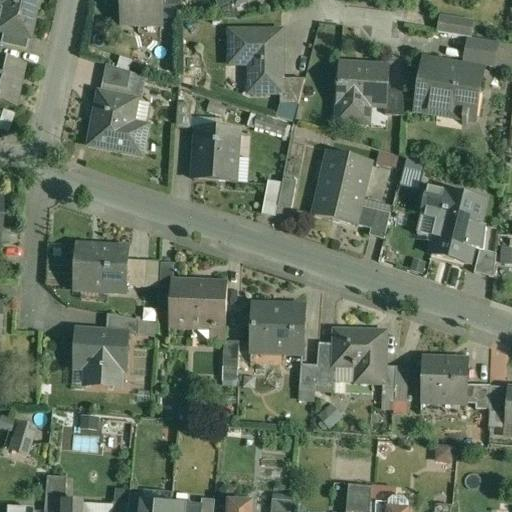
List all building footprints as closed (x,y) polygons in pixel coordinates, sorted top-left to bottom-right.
[(0,0),(0,5),(4,6),(0,22),(0,31),(3,33),(29,38),(37,0),(0,0)] [(163,0),(120,0),(121,26),(164,26),(164,8),(163,0)] [(235,0),(215,0),(222,21),(237,21),(232,7),(237,5),(235,0)] [(475,24),(441,18),(438,34),(472,39),(475,24)] [(29,38),(3,33),(1,45),(26,51),(29,38)] [(282,33),(231,33),(231,58),(250,58),(250,94),(281,94),(282,94),(282,80),(282,33)] [(499,44),(472,39),(467,64),(494,69),(495,68),(499,44)] [(511,46),(499,44),(495,68),(511,70),(511,46)] [(0,61),(0,104),(14,107),(23,66),(0,61)] [(477,71),(425,62),(417,111),(464,119),(462,126),(467,127),(477,71)] [(132,74),(107,66),(103,86),(128,91),(132,74)] [(371,70),(353,69),(354,67),(340,67),(338,105),(340,105),(339,123),(368,125),(369,107),(387,108),(388,108),(389,91),(390,70),(371,69),(371,70)] [(306,80),(282,80),(282,94),(281,94),(281,106),(299,106),(306,80)] [(404,92),(389,91),(388,108),(387,108),(386,117),(405,118),(404,92)] [(151,105),(101,95),(91,146),(142,156),(145,138),(151,105)] [(193,102),(179,101),(177,129),(191,130),(193,102)] [(265,119),(263,129),(291,135),(293,125),(265,119)] [(239,133),(198,130),(195,181),(235,184),(239,133)] [(372,164),(330,154),(315,217),(372,230),(376,212),(362,209),(372,164)] [(298,183),(284,180),(279,208),(293,211),(298,183)] [(470,200),(430,190),(423,217),(440,221),(432,256),(469,265),(482,213),(467,210),(470,200)] [(391,216),(376,212),(372,230),(370,237),(385,241),(391,216)] [(129,250),(77,247),(75,291),(127,294),(127,288),(129,262),(129,250)] [(511,249),(501,249),(499,265),(511,265),(511,249)] [(497,255),(481,251),(475,274),(494,279),(497,255)] [(148,263),(129,262),(127,288),(147,289),(148,263)] [(229,287),(173,284),(171,328),(227,331),(229,287)] [(306,309),(254,308),(252,353),(304,354),(306,309)] [(140,322),(108,316),(107,333),(128,334),(128,337),(139,338),(140,322)] [(107,333),(78,332),(76,370),(92,371),(91,388),(120,390),(121,373),(125,373),(128,337),(128,334),(107,333)] [(386,334),(336,333),(336,368),(363,368),(362,382),(358,382),(358,383),(384,384),(385,384),(386,369),(386,334)] [(240,343),(226,343),(225,369),(239,369),(240,343)] [(469,361),(424,360),(424,404),(449,404),(449,401),(466,402),(466,405),(469,405),(469,361)] [(318,367),(302,366),(300,392),(316,393),(318,367)] [(398,369),(386,369),(385,384),(384,384),(384,392),(396,393),(398,369)] [(492,386),(478,386),(478,410),(491,411),(492,388),(492,386)] [(510,389),(492,388),(491,411),(491,414),(508,415),(510,389)] [(317,418),(330,431),(343,419),(330,406),(317,418)] [(178,408),(176,420),(194,422),(195,410),(178,408)] [(59,411),(57,425),(101,431),(103,418),(59,411)] [(466,424),(465,443),(485,444),(486,425),(466,424)] [(34,430),(18,425),(11,447),(27,452),(34,430)] [(74,452),(101,453),(101,435),(74,435),(74,452)] [(436,447),(436,463),(453,464),(454,448),(436,447)] [(67,479),(48,478),(45,511),(64,511),(65,504),(66,504),(67,479)] [(370,511),(373,488),(349,486),(346,511),(370,511)] [(176,491),(147,489),(146,509),(164,510),(175,511),(175,510),(176,491)] [(277,511),(295,511),(296,500),(278,499),(277,511)] [(212,511),(213,501),(190,501),(189,511),(212,511)]
